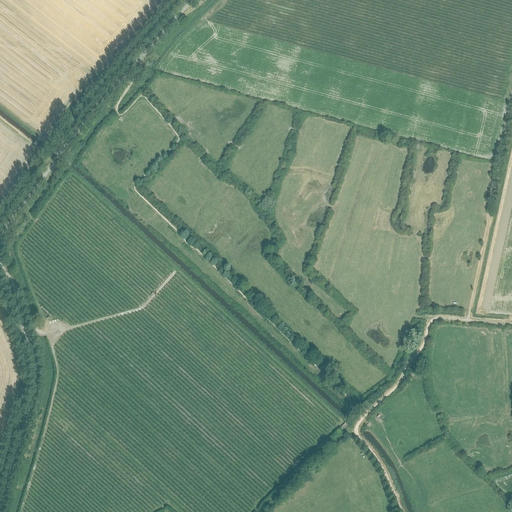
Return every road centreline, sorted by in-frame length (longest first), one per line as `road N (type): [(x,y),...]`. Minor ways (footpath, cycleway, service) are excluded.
road 1 (unclassified): [(0,239),(61,151),(191,0)]
road 2 (unclassified): [(0,511),(35,374),(0,264)]
road 3 (track): [(266,511),(357,427)]
